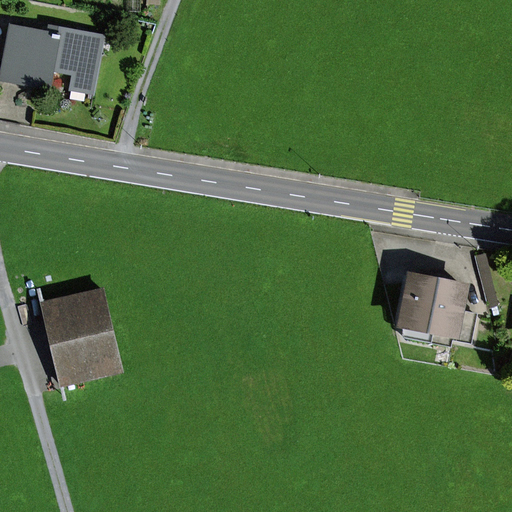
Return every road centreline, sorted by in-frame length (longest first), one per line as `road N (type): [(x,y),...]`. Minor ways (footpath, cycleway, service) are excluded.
road 1 (tertiary): [(0,147),(511,231)]
road 2 (track): [(118,167),(173,0)]
